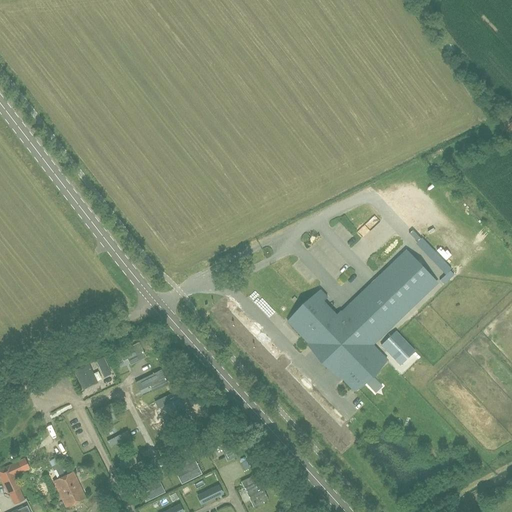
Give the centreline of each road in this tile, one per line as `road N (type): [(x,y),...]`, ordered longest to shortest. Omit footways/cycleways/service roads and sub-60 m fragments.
road 1 (secondary): [(345,511),(156,303)]
road 2 (secondary): [(156,303),(0,105)]
road 3 (unknown): [(21,374),(33,391),(73,398),(132,511)]
road 4 (unclassified): [(0,391),(156,303)]
